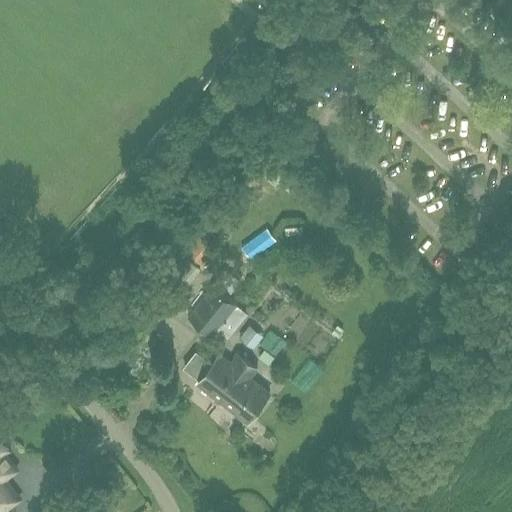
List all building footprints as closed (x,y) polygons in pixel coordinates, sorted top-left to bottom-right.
[(261,174),(274,185),(287,171),(268,152),(261,159),(268,166),(261,174)] [(310,228),(295,233),(297,243),(313,238),(310,228)] [(198,236),(184,254),(201,268),(206,262),(201,257),(206,251),(211,256),(216,249),(198,236)] [(188,316),(211,335),(236,304),(213,285),(188,316)] [(337,325),(332,332),(338,337),(343,330),(337,325)] [(219,353),(197,382),(247,421),(270,393),(250,377),(257,368),(238,353),(231,362),(219,353)] [(328,399),(337,386),(327,379),(318,392),(328,399)] [(15,470),(3,454),(7,450),(8,451),(9,450),(0,438),(0,511),(17,499),(18,500),(19,499),(6,483),(5,483),(2,480),(15,470)]
